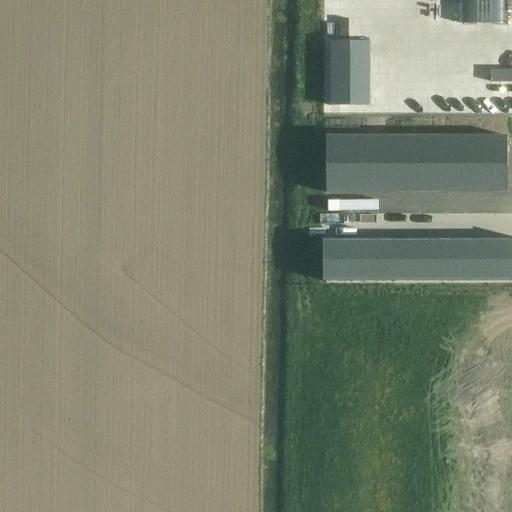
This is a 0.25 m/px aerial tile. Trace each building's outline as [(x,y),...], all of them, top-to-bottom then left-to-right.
[(506,0),(462,0),(463,25),(507,25),(506,0)] [(370,42),(330,42),(331,106),(370,106),(370,42)] [(479,92),(511,92),(511,69),(479,69),(479,92)] [(508,137),(327,137),(327,193),(508,193),(508,137)] [(511,239),(322,239),(322,281),(511,280),(511,239)]
